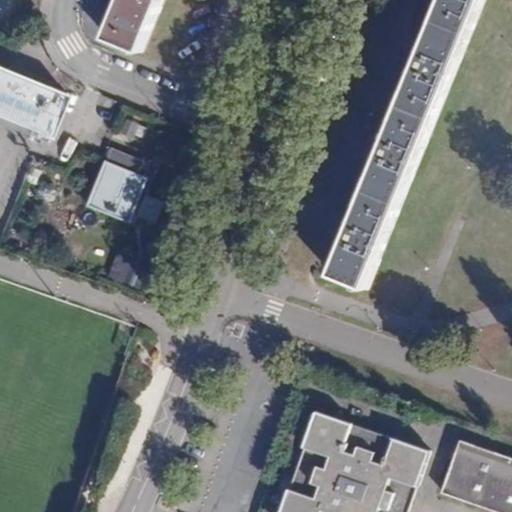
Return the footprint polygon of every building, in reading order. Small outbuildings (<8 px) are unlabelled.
[(164,0),(122,0),(109,34),(144,49),(164,0)] [(485,0),(445,0),(337,267),(371,281),(485,0)] [(0,112),(49,133),(66,89),(49,84),(44,94),(0,77),(5,64),(0,61),(0,112)] [(150,175),(107,156),(88,202),(131,220),(150,175)] [(143,192),(135,213),(155,221),(164,201),(143,192)] [(117,252),(109,275),(135,284),(142,261),(117,252)] [(442,453),(327,412),(294,511),(412,511),(421,488),(428,491),(442,453)] [(511,511),(511,455),(471,440),(450,494),(500,511),(511,511)]
